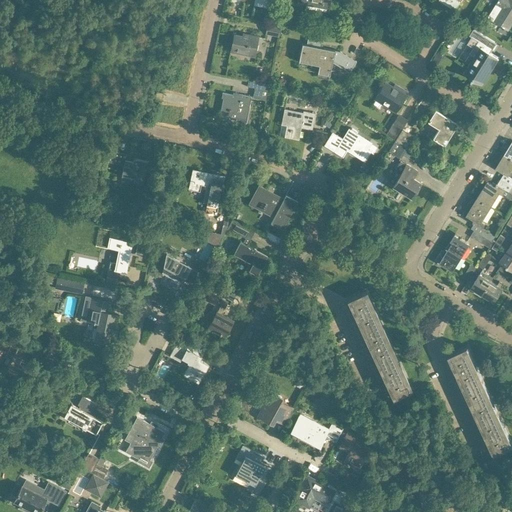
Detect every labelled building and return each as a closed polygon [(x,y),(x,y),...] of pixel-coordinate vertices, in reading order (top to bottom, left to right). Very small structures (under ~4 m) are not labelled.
[(254,0),(254,5),(269,8),(270,0),(254,0)] [(439,0),(456,10),(461,0),(439,0)] [(511,0),(500,0),(497,5),(502,9),(494,21),(503,26),(502,27),(504,28),(505,27),(508,29),(511,23),(511,0)] [(267,23),(265,33),(280,36),(282,26),(267,23)] [(470,55),(474,57),(472,62),(465,73),(473,78),(474,79),(474,78),(482,83),(488,73),(488,74),(490,70),(492,67),(494,64),(498,58),(490,53),(492,49),(495,51),(499,44),(474,29),(470,35),(479,41),(470,55)] [(234,34),(230,51),(255,57),(259,37),(248,34),(247,37),(234,34)] [(302,43),(299,61),(319,65),(317,73),(329,75),(332,62),(349,73),(356,61),(340,51),(320,47),(321,42),(321,41),(317,40),(307,38),(307,39),(306,44),(302,43)] [(442,57),(441,57),(437,54),(436,53),(432,60),(437,64),(442,57)] [(249,81),(247,87),(255,88),(253,97),(266,100),(269,85),(263,83),(252,81),(249,81)] [(396,89),(385,82),(375,98),(396,111),(407,92),(398,87),(396,89)] [(155,100),(162,101),(163,93),(162,92),(156,91),(155,100)] [(251,96),(233,93),(233,95),(222,93),(224,94),(220,115),(236,118),(236,121),(246,123),(251,96)] [(285,108),(282,124),(287,125),(285,136),(298,139),(301,127),(301,125),(305,126),(305,128),(312,129),(315,113),(303,110),(303,112),(285,108)] [(433,109),(426,120),(438,128),(431,140),(442,147),(456,124),(450,119),(447,117),(446,117),(433,109)] [(393,123),(386,134),(396,140),(402,129),(393,123)] [(370,151),(370,152),(372,153),(376,147),(371,144),(372,143),(356,134),(357,133),(358,131),(352,128),(351,130),(349,129),(343,139),(332,133),(325,145),(335,151),(343,156),(347,150),(364,160),(370,151)] [(402,129),(396,140),(407,147),(413,136),(402,129)] [(396,140),(388,151),(400,159),(403,154),(407,148),(407,147),(396,140)] [(108,149),(106,162),(124,165),(121,176),(134,179),(134,182),(143,184),(147,161),(136,158),(135,158),(134,159),(133,159),(133,160),(133,161),(129,160),(130,154),(108,149)] [(511,159),(504,154),(496,168),(504,173),(508,175),(508,176),(511,178),(511,159)] [(412,178),(416,171),(406,165),(400,161),(395,169),(401,173),(393,185),(412,197),(420,183),(412,178)] [(222,185),(224,176),(193,170),(189,188),(199,190),(201,184),(207,185),(210,186),(207,202),(205,212),(216,214),(217,206),(221,185),(222,185)] [(488,181),(477,198),(491,207),(500,192),(503,194),(506,189),(497,184),(497,183),(495,186),(488,181)] [(267,190),(259,186),(250,203),(274,216),(271,222),(282,228),(296,201),(286,195),(283,201),(266,192),(267,190)] [(477,198),(467,215),(474,220),(473,222),(474,223),(482,228),(483,227),(485,223),(482,221),(491,207),(477,198)] [(246,237),(250,240),(255,231),(232,219),(228,228),(246,237)] [(199,229),(198,235),(217,246),(229,225),(223,224),(221,233),(199,229)] [(166,227),(157,225),(155,234),(164,236),(166,227)] [(458,231),(463,235),(468,229),(462,225),(458,231)] [(485,229),(482,235),(493,242),(494,241),(496,236),(486,230),(485,229)] [(474,230),(471,236),(490,247),(493,242),(482,235),(474,230)] [(274,234),(271,240),(278,244),(281,238),(274,234)] [(455,234),(446,248),(462,258),(470,244),(455,234)] [(496,242),(501,245),(506,238),(501,235),(496,242)] [(109,236),(107,247),(120,250),(117,263),(110,262),(108,269),(120,271),(125,272),(129,252),(136,253),(139,240),(131,239),(131,241),(109,236)] [(240,241),(234,252),(237,254),(250,261),(244,271),(253,277),(254,277),(261,264),(262,265),(266,257),(267,255),(256,250),(247,245),(250,240),(246,237),(243,242),(240,241)] [(497,252),(501,245),(496,242),(492,249),(497,252)] [(449,268),(453,271),(462,258),(446,248),(442,255),(439,253),(435,260),(438,262),(444,265),(443,266),(448,269),(449,268)] [(500,262),(503,264),(511,270),(511,252),(508,250),(500,262)] [(487,252),(479,266),(484,269),(492,256),(487,252)] [(176,291),(182,280),(183,280),(196,286),(203,274),(166,254),(163,271),(160,283),(176,291)] [(472,263),(463,277),(469,281),(477,267),(472,263)] [(511,278),(511,275),(511,270),(503,264),(499,270),(511,278)] [(471,287),(483,295),(492,281),(486,277),(488,274),(482,271),(471,287)] [(71,291),(73,281),(59,278),(57,288),(71,291)] [(497,285),(492,281),(483,295),(494,301),(505,285),(500,281),(497,285)] [(363,332),(381,323),(366,290),(347,299),(347,300),(348,300),(354,312),(353,313),(356,319),(357,318),(363,332)] [(220,332),(219,333),(220,334),(221,333),(225,335),(233,320),(220,313),(222,308),(223,308),(227,302),(210,293),(207,299),(216,304),(212,312),(216,313),(209,326),(220,332)] [(86,296),(82,314),(91,316),(90,321),(94,322),(94,327),(98,328),(95,339),(108,342),(114,314),(105,312),(102,311),(104,300),(107,301),(107,300),(92,297),(86,296)] [(378,365),(397,356),(381,323),(363,332),(369,345),(368,346),(371,352),(372,351),(378,365)] [(34,353),(0,334),(0,363),(23,375),(34,353)] [(209,364),(200,360),(202,357),(201,356),(206,347),(202,345),(202,344),(192,338),(186,349),(176,343),(169,356),(180,361),(182,358),(190,363),(183,375),(198,384),(209,364)] [(465,388),(483,379),(468,346),(449,355),(449,356),(450,356),(456,368),(455,369),(458,375),(459,375),(465,388)] [(397,356),(378,365),(385,378),(383,378),(386,384),(387,384),(393,397),(392,397),(393,398),(412,389),(397,356)] [(480,421),(498,412),(483,379),(465,388),(471,401),(470,402),(473,408),(474,407),(480,421)] [(283,398),(273,393),(272,396),(266,393),(261,402),(264,403),(258,416),(273,424),(276,417),(279,419),(278,420),(284,424),(293,408),(282,401),(283,398)] [(96,433),(103,421),(93,415),(94,414),(99,405),(82,396),(77,405),(79,406),(79,408),(71,404),(64,416),(83,426),(82,427),(86,429),(86,428),(96,433)] [(511,441),(498,412),(480,421),(486,434),(485,434),(488,440),(489,440),(495,453),(494,453),(494,454),(511,445),(511,441)] [(296,421),(290,433),(296,437),(296,438),(297,438),(298,438),(299,438),(310,444),(316,447),(318,448),(320,444),(325,436),(336,442),(343,428),(333,422),(329,429),(303,415),(299,423),(296,421)] [(130,442),(125,451),(139,459),(141,455),(149,459),(149,460),(150,460),(157,447),(159,448),(164,439),(162,437),(165,432),(137,417),(125,439),(130,442)] [(348,430),(339,446),(349,451),(343,462),(354,468),(356,464),(360,466),(366,456),(363,454),(369,444),(353,435),(354,434),(348,430)] [(264,456),(243,445),(235,458),(242,462),(235,474),(250,482),(246,489),(258,495),(273,466),(266,462),(264,466),(260,463),(264,456)] [(88,453),(81,467),(91,472),(99,459),(88,453)] [(99,459),(91,472),(103,479),(108,469),(102,466),(105,460),(99,457),(99,459)] [(95,484),(91,491),(100,496),(107,483),(93,475),(90,481),(95,484)] [(299,490),(294,500),(309,508),(314,498),(328,505),(332,497),(333,498),(335,495),(334,495),(336,491),(322,483),(320,486),(305,478),(298,489),(299,490)] [(445,481),(439,493),(451,499),(457,487),(445,481)] [(17,494),(13,500),(21,505),(20,507),(30,511),(31,509),(35,511),(39,511),(47,498),(59,504),(66,491),(49,482),(42,495),(21,484),(21,486),(17,484),(13,492),(17,494)] [(72,486),(64,482),(62,486),(69,490),(72,486)] [(219,511),(195,499),(190,508),(197,511),(204,511),(219,511)] [(102,511),(98,509),(100,506),(92,502),(85,511),(102,511)]
